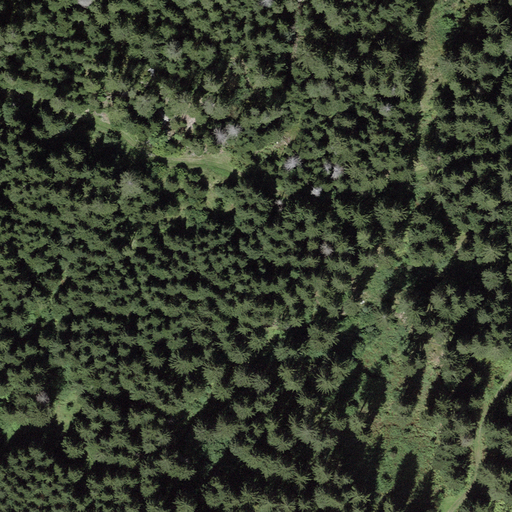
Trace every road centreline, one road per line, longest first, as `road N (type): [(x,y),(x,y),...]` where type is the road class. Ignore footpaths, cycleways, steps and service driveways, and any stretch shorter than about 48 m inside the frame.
road 1 (track): [(511,149),(459,158),(364,193),(311,200),(226,168),(161,159),(106,125),(24,94),(0,94)]
road 2 (track): [(452,511),(474,486),(477,433),(511,373)]
